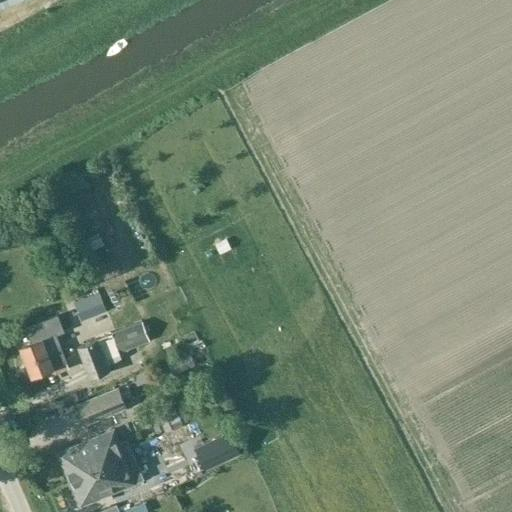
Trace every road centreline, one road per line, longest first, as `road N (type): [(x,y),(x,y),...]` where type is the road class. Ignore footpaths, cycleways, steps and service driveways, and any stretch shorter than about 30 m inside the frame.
road 1 (track): [(328,0),(0,176)]
road 2 (track): [(130,0),(0,69)]
